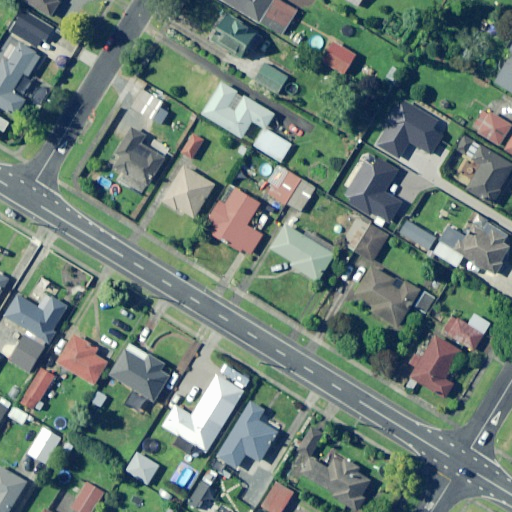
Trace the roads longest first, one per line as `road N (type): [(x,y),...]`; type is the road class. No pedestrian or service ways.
road 1 (tertiary): [(462,464),(27,198)]
road 2 (residential): [(27,198),(142,0)]
